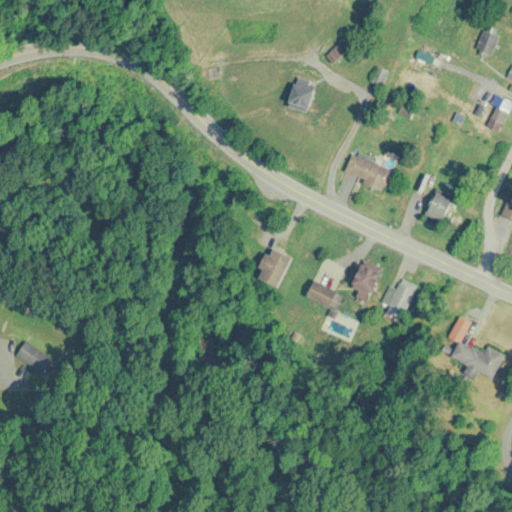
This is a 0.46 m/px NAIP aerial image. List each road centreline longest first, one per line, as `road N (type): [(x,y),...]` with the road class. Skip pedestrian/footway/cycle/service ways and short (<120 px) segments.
road 1 (primary): [(0,60),(66,45),(143,65),(252,162),(301,193),(511,295)]
road 2 (residential): [(481,281),(491,246),(488,204),(511,154)]
